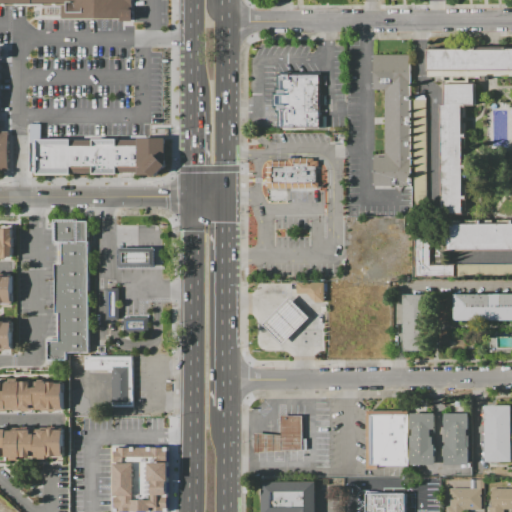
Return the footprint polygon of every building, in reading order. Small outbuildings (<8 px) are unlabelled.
[(132,0),(132,19),(61,19),(61,6),(0,6),(0,0),(132,0)] [(511,71),(429,72),(428,72),(427,49),(511,48),(511,71)] [(411,186),(374,186),(374,157),(385,157),(385,90),(373,90),(373,55),(410,55),(411,186)] [(452,84),(452,77),(445,77),(445,80),(439,80),(439,77),(429,77),(429,72),(511,71),(511,77),(489,77),(489,81),(483,81),(483,77),(470,77),(470,84),(452,84)] [(320,129),(280,129),(280,111),(277,111),(277,107),(275,107),(275,95),(277,95),(277,90),(280,90),(280,76),(283,76),(283,75),(290,75),(290,76),(320,76),(320,96),(326,96),(326,104),(320,104),(320,116),(326,116),(326,127),(320,127),(320,129)] [(470,84),(477,84),(477,106),(466,106),(466,118),(463,118),(463,123),(466,123),(467,149),(464,149),(464,154),(467,154),(467,178),(464,178),(464,185),(467,185),(467,212),(464,212),(464,215),(442,215),(441,104),(444,104),(444,84),(452,84),(470,84)] [(427,208),(414,208),(414,96),(427,96),(427,208)] [(9,171),(0,171),(0,131),(9,131),(9,171)] [(31,140),(31,175),(157,176),(165,167),(164,139),(31,140)] [(318,189),(267,189),(267,162),(288,162),(288,159),(314,159),(314,162),(318,162),(318,189)] [(53,219),(78,219),(78,221),(87,221),(88,352),(65,353),(65,360),(47,360),(47,341),(57,341),(57,314),(54,314),(54,264),(61,264),(61,244),(53,244),(53,219)] [(511,251),(438,251),(438,237),(447,237),(447,221),(461,220),(461,224),(466,224),(466,220),(492,220),(492,224),(498,224),(498,220),(511,220),(511,251)] [(13,257),(0,257),(0,238),(3,238),(3,229),(14,230),(13,257)] [(456,277),(414,278),(414,232),(431,232),(431,264),(455,264),(456,277)] [(155,268),(119,268),(119,249),(155,249),(155,268)] [(511,277),(457,278),(457,265),(511,264),(511,277)] [(12,305),(0,305),(0,276),(13,277),(12,305)] [(308,294),(297,294),(297,283),(298,283),(298,282),(325,282),(325,302),(316,302),(308,294)] [(120,321),(113,321),(107,321),(106,289),(113,289),(120,289),(120,321)] [(430,351),(404,351),(404,295),(430,295),(430,351)] [(511,320),(455,321),(455,295),(511,295),(511,320)] [(283,344),(264,325),(291,298),(310,318),(283,344)] [(125,333),(125,318),(149,318),(149,333),(125,333)] [(12,350),(4,350),(4,351),(0,351),(0,320),(12,320),(12,350)] [(134,407),(112,407),(112,370),(85,370),(85,356),(134,356),(134,407)] [(66,384),(66,412),(59,412),(59,413),(44,413),(44,412),(31,412),(31,413),(16,413),(16,411),(9,411),(9,414),(1,414),(1,412),(0,412),(0,383),(5,384),(5,385),(12,385),(12,380),(18,381),(18,384),(23,384),(23,385),(25,385),(25,384),(52,384),(66,384)] [(511,463),(486,463),(486,406),(511,406),(511,463)] [(409,465),(409,467),(378,467),(378,470),(367,470),(367,411),(409,411),(409,414),(409,465)] [(409,414),(435,414),(435,435),(431,435),(431,437),(433,437),(433,445),(435,445),(435,446),(437,446),(437,457),(435,457),(435,465),(409,465),(409,414)] [(472,465),(443,465),(443,449),(445,449),(445,445),(447,445),(447,438),(449,438),(449,430),(445,430),(445,414),(469,414),(469,415),(472,415),(472,465)] [(282,436),(282,416),(303,416),(303,439),(307,439),(307,450),(303,450),(303,451),(282,451),(255,454),(255,434),(282,436)] [(0,431),(5,431),(5,432),(51,432),(51,431),(59,431),(59,432),(66,432),(66,457),(60,457),(60,458),(51,458),(51,457),(50,457),(50,459),(48,459),(48,461),(33,461),(33,459),(20,459),(20,462),(12,462),(12,459),(0,459),(0,431)] [(115,511),(115,509),(116,509),(116,498),(115,498),(115,463),(116,463),(116,452),(115,452),(115,448),(119,448),(132,448),(135,448),(148,448),(148,447),(152,447),(152,448),(165,448),(169,448),(169,451),(168,451),(168,463),(170,463),(170,482),(168,482),(168,497),(169,497),(169,509),(164,509),(164,511),(115,511)] [(315,511),(262,511),(262,483),(315,482),(315,511)] [(446,511),(446,507),(451,507),(451,489),(482,489),(482,510),(464,510),(464,511),(446,511)] [(487,511),(487,508),(491,508),(491,489),(511,489),(511,510),(505,510),(505,511),(487,511)] [(367,511),(367,494),(405,494),(405,511),(367,511)]
